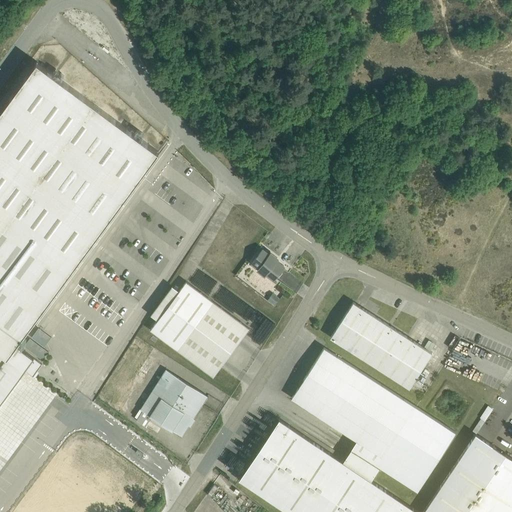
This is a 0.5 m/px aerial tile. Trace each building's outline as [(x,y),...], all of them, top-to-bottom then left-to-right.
[(0,397),(22,367),(33,375),(42,363),(16,344),(159,151),(37,61),(0,111),(0,397)] [(274,279),(283,267),(284,265),(277,259),(278,258),(271,252),(269,254),(263,249),(252,262),(259,267),(258,269),(265,274),(266,273),(274,279)] [(249,327),(186,281),(151,329),(213,376),(249,327)] [(279,298),(273,293),(269,299),(275,304),(279,298)] [(331,337),(410,388),(432,352),(353,301),(331,337)] [(30,338),(24,346),(42,359),(48,351),(30,338)] [(511,511),(511,457),(476,433),(423,511),(419,511),(372,480),(380,466),(418,490),(456,431),(324,347),(292,397),(357,439),(343,461),(279,419),(240,478),(290,511),(511,511)] [(208,395),(166,368),(136,417),(138,418),(137,419),(146,425),(149,421),(170,434),(173,429),(182,435),(208,395)] [(94,398),(83,417),(91,422),(102,403),(94,398)] [(485,419),(492,407),(488,405),(481,417),(485,419)] [(57,496),(45,511),(75,511),(76,511),(85,511),(100,491),(116,503),(122,495),(106,484),(110,479),(94,469),(99,462),(73,443),(43,486),(57,496)]
